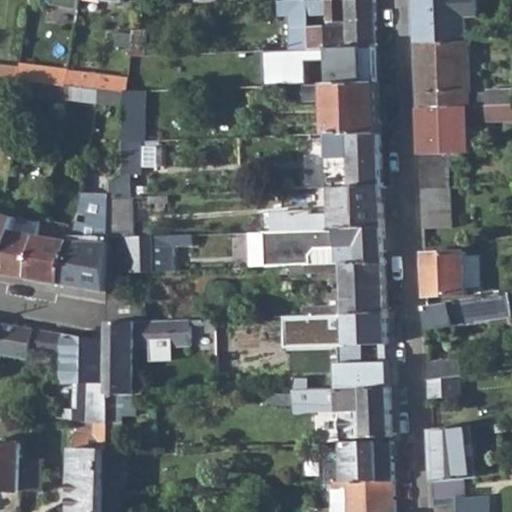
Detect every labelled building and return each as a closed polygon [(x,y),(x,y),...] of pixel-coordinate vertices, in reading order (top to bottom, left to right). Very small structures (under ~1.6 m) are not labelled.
[(293,17),(293,26),(310,25),(309,13),(328,12),(328,24),(377,22),(376,0),(314,0),(282,2),(283,17),(293,17)] [(444,0),(444,4),(445,17),(417,19),(417,44),(467,43),(466,19),(479,19),(477,0),(444,0)] [(444,4),(416,6),(417,19),(445,17),(444,4)] [(293,26),(295,51),(319,50),(330,49),(378,47),(377,22),(328,24),(328,28),(310,28),(310,25),(293,26)] [(133,43),(134,32),(118,31),(117,41),(133,43)] [(147,34),(134,32),(133,43),(131,60),(145,59),(147,34)] [(467,43),(417,44),(421,108),(477,106),(511,104),(511,91),(489,93),(489,97),(471,97),(469,43),(467,43)] [(379,77),(378,47),(330,49),(332,79),(379,77)] [(319,50),(295,51),(289,51),(289,60),(319,58),(319,50)] [(68,72),(51,71),(49,86),(66,87),(68,72)] [(68,72),(66,87),(128,94),(128,92),(130,78),(68,72)] [(23,82),(0,79),(0,97),(20,100),(23,82)] [(379,83),(303,85),(303,103),(324,103),(328,107),(335,107),(336,128),(329,129),(329,135),(382,134),(379,83)] [(128,94),(124,142),(140,142),(144,141),(147,91),(128,92),(128,94)] [(511,109),(477,110),(420,113),(422,154),(450,153),(471,152),(470,121),(477,121),(477,113),(511,115),(511,109)] [(384,187),(382,134),(329,135),(324,136),(325,190),(338,189),(384,187)] [(140,142),(124,142),(121,174),(119,176),(141,176),(140,142)] [(450,153),(422,154),(423,178),(438,176),(438,167),(451,166),(450,153)] [(385,228),(384,187),(338,189),(338,215),(312,216),(312,212),(273,214),(273,233),(385,228)] [(450,189),(424,192),(425,210),(450,207),(450,189)] [(110,240),(121,240),(132,239),(131,199),(110,200),(110,240)] [(0,213),(0,272),(31,278),(38,237),(41,222),(21,218),(18,233),(13,232),(16,217),(0,213)] [(386,264),(385,228),(273,233),(265,233),(266,268),(307,267),(311,267),(310,258),(317,253),(340,251),(340,266),(386,264)] [(191,236),(173,237),(174,248),(192,248),(191,236)] [(38,237),(31,278),(109,292),(109,264),(67,256),(69,242),(38,237)] [(121,240),(122,273),(154,272),(153,238),(132,239),(121,240)] [(466,252),(426,254),(428,296),(468,294),(466,252)] [(387,289),(386,264),(340,266),(311,267),(307,267),(308,276),(345,275),(346,290),(387,289)] [(388,313),(387,289),(346,290),(346,294),(327,295),(327,307),(302,308),(302,316),(388,313)] [(511,293),(428,306),(429,326),(456,322),(456,324),(511,316),(511,293)] [(108,310),(108,323),(132,323),(132,309),(108,310)] [(391,390),(388,313),(302,316),(287,317),(287,331),(307,331),(307,327),(312,327),(312,330),(317,330),(317,327),(338,325),(339,351),(348,351),(349,379),(314,380),(314,391),(391,390)] [(132,323),(108,323),(107,343),(107,396),(135,395),(137,348),(193,347),(192,321),(132,323)] [(0,353),(13,356),(17,327),(0,323),(0,353)] [(107,396),(107,343),(17,327),(13,356),(30,359),(32,351),(67,357),(67,375),(87,376),(87,385),(81,385),(81,400),(87,400),(86,410),(67,409),(67,421),(92,424),(106,426),(107,396)] [(462,359),(430,360),(431,380),(463,376),(462,359)] [(463,376),(431,380),(432,395),(462,394),(463,376)] [(393,438),(391,390),(314,391),(299,392),(299,406),(306,405),(311,411),(317,406),(340,405),(341,440),(393,438)] [(102,511),(106,426),(92,424),(92,435),(72,434),(71,511),(102,511)] [(472,425),(433,430),(435,480),(465,477),(478,475),(476,455),(480,454),(479,443),(474,444),(472,425)] [(0,491),(26,490),(24,443),(0,443),(0,491)] [(394,483),(393,444),(326,446),(326,453),(332,453),(333,474),(327,473),(327,485),(333,484),(394,483)] [(465,477),(435,480),(436,498),(465,495),(465,477)] [(395,511),(394,483),(333,484),(333,492),(341,492),(344,490),(348,490),(349,511),(395,511)]
